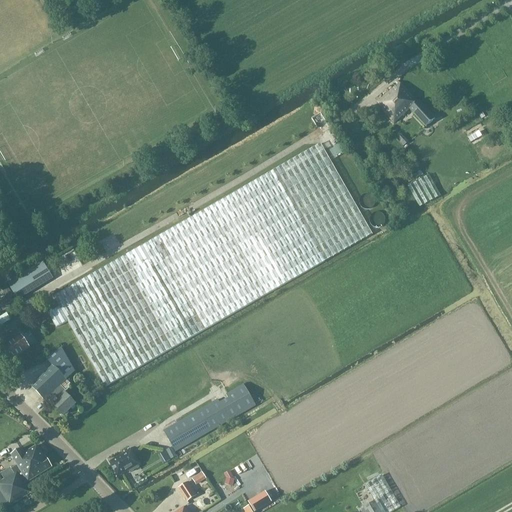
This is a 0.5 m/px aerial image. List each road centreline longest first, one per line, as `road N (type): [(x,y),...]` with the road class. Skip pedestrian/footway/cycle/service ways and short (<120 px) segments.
road 1 (unclassified): [(0,318),(310,140)]
road 2 (unclassified): [(123,511),(0,386)]
